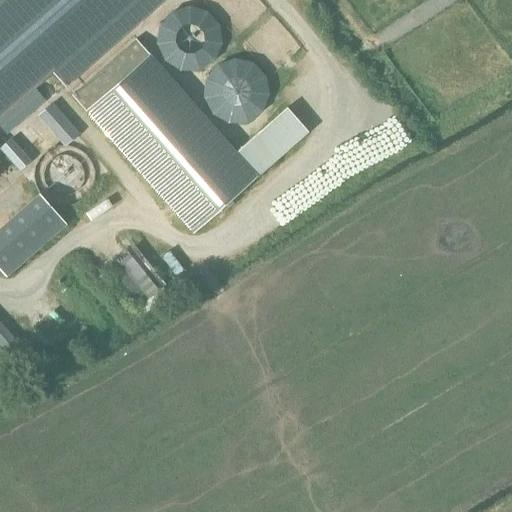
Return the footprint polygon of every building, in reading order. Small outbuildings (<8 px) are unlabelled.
[(0,0),(0,117),(51,72),(64,87),(163,0),(0,0)] [(206,67),(228,22),(184,0),(178,0),(166,24),(170,26),(161,44),(206,67)] [(71,96),(192,233),(307,131),(286,107),(235,152),(135,39),(71,96)] [(272,70),(213,56),(200,108),(259,122),(272,70)] [(66,145),(81,132),(53,100),(38,113),(66,145)] [(0,146),(21,169),(32,158),(11,135),(0,145),(0,146)] [(65,224),(39,194),(0,228),(0,271),(5,277),(65,224)] [(177,273),(184,266),(169,249),(162,256),(177,273)] [(108,267),(142,308),(163,291),(128,250),(108,267)] [(0,342),(6,349),(18,337),(0,317),(0,342)]
